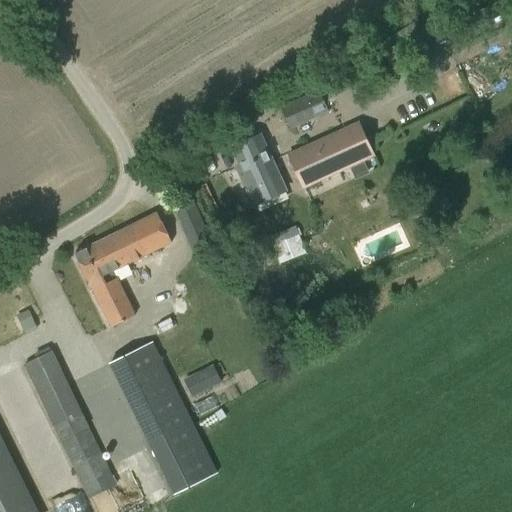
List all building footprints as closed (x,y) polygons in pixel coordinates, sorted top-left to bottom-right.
[(511,0),(495,0),(471,12),(477,24),(510,9),(511,7),(511,0)] [(326,111),(317,91),(282,108),(291,128),(326,111)] [(375,156),(359,122),(289,154),(304,188),(375,156)] [(286,193),(260,135),(233,148),(241,166),(236,169),(254,207),(286,193)] [(418,226),(451,208),(441,188),(408,206),(418,226)] [(213,248),(191,196),(171,204),(194,257),(213,248)] [(171,244),(157,214),(74,253),(109,328),(135,316),(117,277),(106,283),(103,277),(171,244)] [(109,364),(173,494),(217,473),(199,438),(152,343),(109,364)] [(114,481),(52,352),(23,366),(85,495),(114,481)] [(221,382),(212,365),(182,379),(191,397),(221,382)] [(225,416),(220,409),(213,414),(218,421),(225,416)] [(0,511),(35,511),(0,440),(0,511)] [(69,500),(71,507),(59,510),(59,511),(90,511),(87,496),(69,500)]
